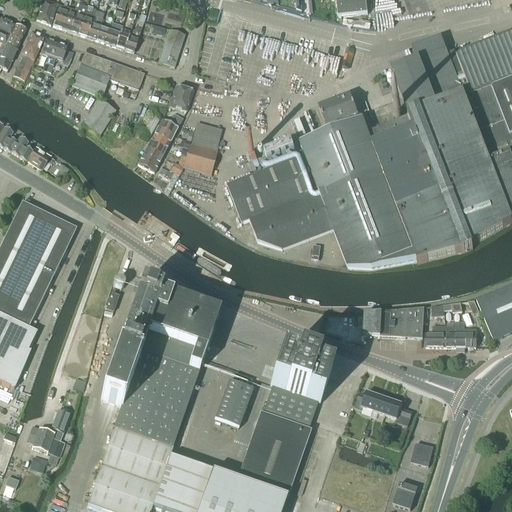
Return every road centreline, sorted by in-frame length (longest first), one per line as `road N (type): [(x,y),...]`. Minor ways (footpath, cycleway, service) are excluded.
road 1 (unclassified): [(460,395),(204,287),(94,217)]
road 2 (unclassified): [(204,1),(191,64),(181,76),(26,26),(13,0)]
road 3 (unknown): [(0,411),(13,410),(28,380),(91,215)]
road 4 (unknown): [(181,76),(264,104),(301,101)]
